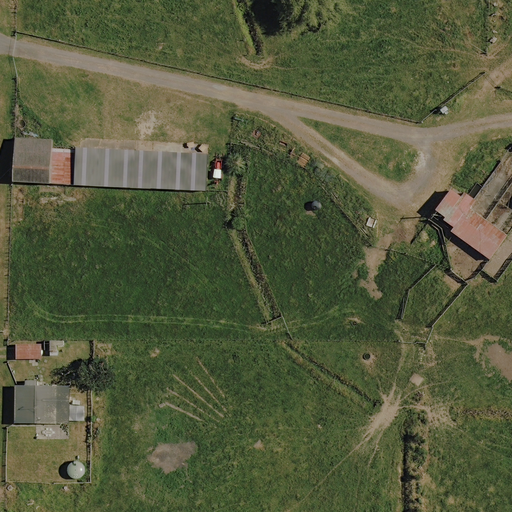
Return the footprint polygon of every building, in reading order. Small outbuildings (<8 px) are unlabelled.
[(52,149),(52,143),(14,140),(11,182),(49,184),(151,191),(207,194),(209,150),(154,147),(153,155),(52,149)] [(454,231),(452,233),(488,260),(505,238),(472,213),(476,207),(451,189),(435,211),(443,216),(440,221),(454,231)] [(65,194),(40,192),(39,208),(64,210),(65,194)] [(415,231),(406,224),(392,245),(402,251),(415,231)] [(44,343),(14,343),(14,361),(44,361),(44,343)] [(63,384),(16,384),(16,425),(63,425),(63,384)]
